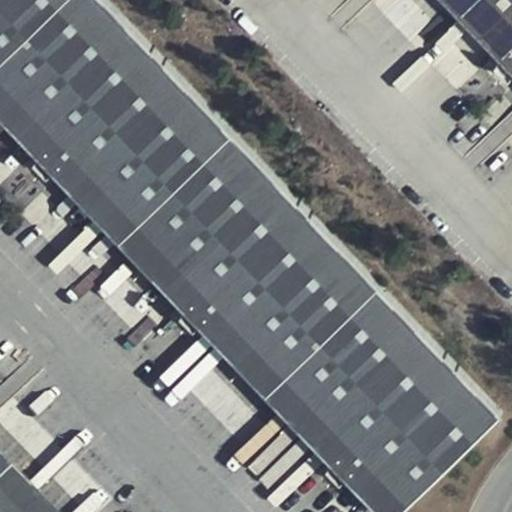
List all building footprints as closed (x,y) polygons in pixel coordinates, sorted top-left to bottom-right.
[(0,0),(0,105),(36,143),(61,169),(184,297),(209,323),(333,453),(357,477),(380,501),(390,511),(395,511),(501,412),(488,397),(107,0),(0,0)] [(511,0),(454,0),(511,60),(511,0)] [(43,187),(61,169),(36,143),(18,160),(43,187)] [(193,339),(209,323),(184,297),(168,313),(193,339)] [(341,493),(357,477),(333,453),(317,468),(341,493)] [(0,479),(0,511),(42,511),(6,474),(0,479)]
